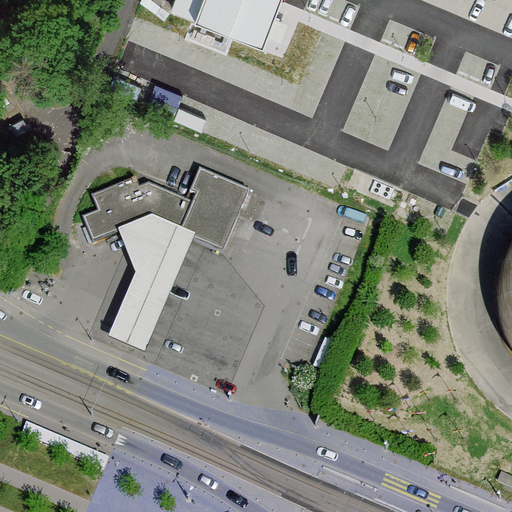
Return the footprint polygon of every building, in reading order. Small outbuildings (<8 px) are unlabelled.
[(289,22),(275,17),(281,0),(174,0),(171,10),(203,24),(234,36),(265,48),(270,36),(282,41),(286,30),(289,22)] [(234,36),(203,24),(201,29),(197,27),(195,31),(190,29),(187,35),(228,52),(234,36)] [(130,111),(102,99),(91,126),(101,131),(119,138),(125,124),(130,111)] [(117,312),(106,337),(143,354),(156,325),(193,241),(221,252),(249,192),(200,171),(189,191),(197,194),(191,203),(148,184),(137,188),(134,183),(133,179),(91,195),(97,211),(82,217),(92,243),(115,234),(132,274),(117,312)] [(511,232),(505,242),(497,259),(493,277),(491,296),(493,314),(498,332),(507,349),(511,355),(511,232)]
